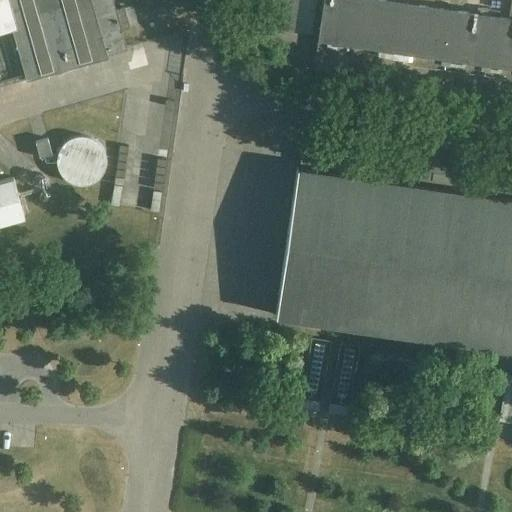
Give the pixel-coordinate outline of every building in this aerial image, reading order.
[(0,0),(0,82),(126,48),(120,29),(129,26),(124,8),(116,11),(112,0),(0,0)] [(511,0),(509,19),(499,18),(500,11),(478,8),(477,14),(378,0),(323,0),(313,70),(314,70),(315,68),(511,97),(511,0)] [(48,138),(36,142),(40,158),(53,154),(48,138)] [(511,175),(303,146),(304,144),(302,144),(299,167),(298,167),(276,315),(511,349),(511,175)] [(13,176),(0,180),(0,223),(25,217),(13,176)] [(511,374),(507,374),(499,421),(511,423),(511,374)]
